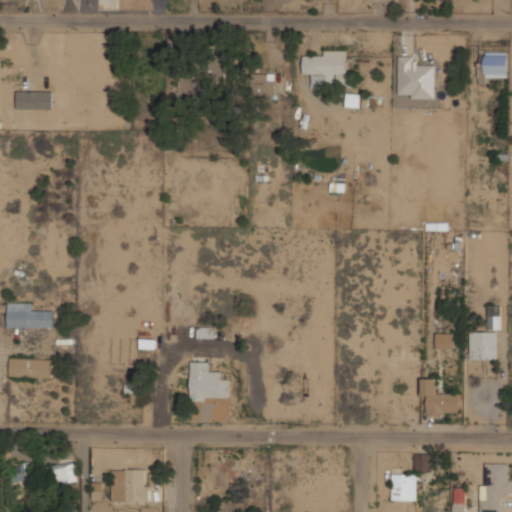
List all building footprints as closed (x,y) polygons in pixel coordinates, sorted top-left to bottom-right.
[(325,55),(304,55),(304,75),(314,74),(314,85),(322,85),(322,77),(347,77),(347,49),(325,50),(325,55)] [(508,77),(508,51),(485,51),(485,62),(480,62),(480,77),(508,77)] [(227,55),(210,54),(209,77),(179,76),(178,100),(202,101),(203,89),(226,90),(227,55)] [(398,56),(399,94),(411,93),(411,98),(436,98),(435,64),(416,64),(416,55),(398,56)] [(0,83),(18,83),(19,56),(0,56),(0,83)] [(252,93),(275,93),(275,73),(252,73),(252,93)] [(53,90),(17,91),(17,109),(53,108),(53,90)] [(348,106),(358,106),(358,94),(348,94),(348,106)] [(55,327),(55,310),(33,310),(33,301),(8,301),(8,327),(55,327)] [(500,329),(500,305),(489,305),(489,329),(500,329)] [(499,359),(499,331),(471,331),(471,359),(499,359)] [(454,349),(454,332),(436,332),(436,349),(454,349)] [(53,376),(53,357),(11,357),(11,376),(53,376)] [(230,399),(230,379),(221,379),(221,371),(210,371),(210,361),(191,361),(191,399),(230,399)] [(441,378),(423,378),(423,414),(462,414),(462,393),(441,393),(441,378)] [(415,470),(433,470),(433,453),(415,453),(415,470)] [(481,511),(502,511),(502,492),(511,492),(511,462),(481,462),(481,511)] [(13,474),(15,482),(33,477),(29,463),(22,465),(23,471),(13,474)] [(78,482),(78,464),(49,464),(49,482),(78,482)] [(112,468),(112,502),(149,502),(149,468),(112,468)] [(418,473),(393,473),(393,500),(418,500),(418,473)] [(454,511),(466,511),(466,487),(454,487),(454,511)]
